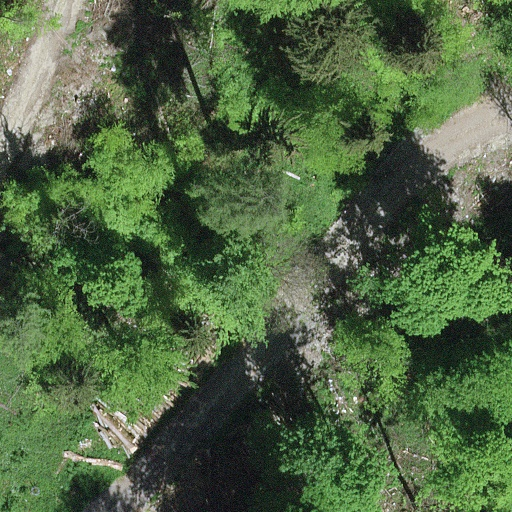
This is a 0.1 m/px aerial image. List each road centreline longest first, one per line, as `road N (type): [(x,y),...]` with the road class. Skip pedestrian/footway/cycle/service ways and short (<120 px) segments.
road 1 (track): [(511,116),(488,118),(395,180),(198,412),(99,511)]
road 2 (track): [(0,149),(45,68),(68,0)]
